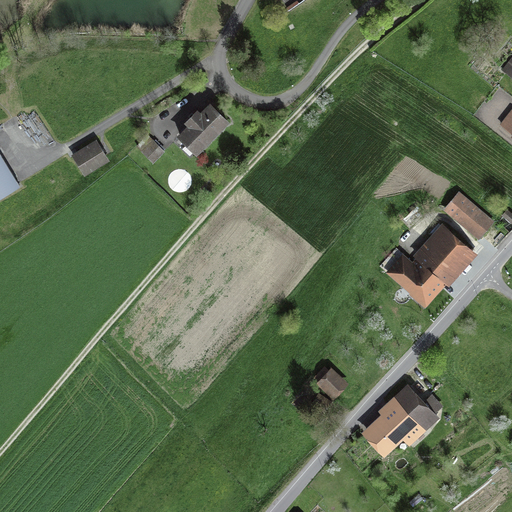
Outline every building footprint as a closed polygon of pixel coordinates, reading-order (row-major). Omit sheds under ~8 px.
[(199,150),(228,120),(212,105),(183,134),(199,150)] [(511,115),(502,128),(511,135),(511,115)] [(153,139),(142,149),(152,159),(163,149),(153,139)] [(85,171),(106,160),(97,142),(76,154),(85,171)] [(0,197),(21,185),(0,151),(0,197)] [(459,199),(447,212),(478,238),(489,224),(459,199)] [(402,263),(391,276),(424,303),(442,280),(448,285),(471,258),(442,234),(412,271),(402,263)] [(329,369),(320,378),(333,392),(342,383),(329,369)] [(411,389),(366,429),(384,449),(402,433),(410,441),(437,417),(411,389)] [(330,400),(319,394),(312,405),(323,411),(330,400)]
